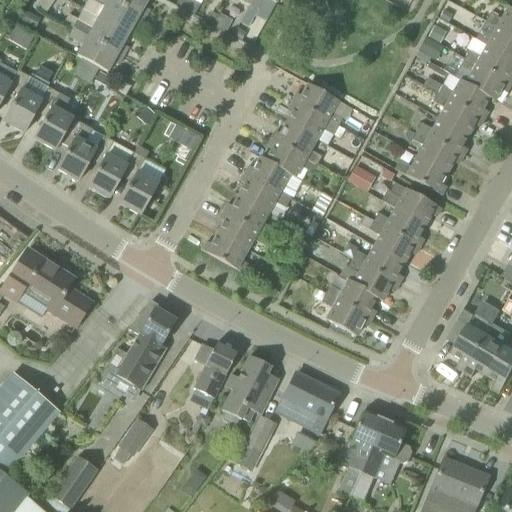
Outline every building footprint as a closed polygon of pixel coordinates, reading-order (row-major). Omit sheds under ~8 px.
[(99,17),(129,34),(134,25),(139,28),(144,19),(112,0),(88,0),(89,0),(83,11),(98,19),(99,17)] [(112,0),(144,19),(149,11),(144,8),(148,0),(112,0)] [(189,0),(183,11),(193,16),(199,6),(189,0)] [(278,0),(252,0),(249,7),(241,23),(249,28),(255,16),(266,22),(278,0)] [(503,20),(490,13),(485,23),(511,38),(511,10),(509,9),(503,20)] [(74,27),(124,56),(128,48),(123,45),(129,34),(99,17),(98,19),(83,11),(77,21),(74,27)] [(444,11),(439,19),(448,24),(452,15),(444,11)] [(20,24),(34,31),(40,19),(27,12),(20,24)] [(214,26),(213,27),(225,33),(229,26),(217,20),(214,26)] [(486,47),(511,61),(511,38),(485,23),(480,31),(492,37),(486,47)] [(124,56),(74,27),(67,38),(83,47),(77,57),(87,62),(99,69),(107,74),(113,63),(118,66),(124,56)] [(438,42),(443,33),(433,27),(428,37),(438,42)] [(237,29),(233,37),(241,42),(246,33),(237,29)] [(442,48),(425,38),(417,52),(435,62),(442,48)] [(468,51),(464,59),(511,86),(511,84),(511,80),(508,79),(510,75),(511,71),(511,61),(486,47),(480,58),(468,51)] [(464,59),(459,68),(471,75),(466,84),(477,91),(477,92),(489,99),(495,102),(502,90),(503,87),(509,90),(511,86),(464,59)] [(10,85),(16,74),(0,65),(0,63),(1,62),(0,62),(0,103),(5,96),(10,85)] [(99,69),(87,62),(78,78),(90,84),(90,85),(99,69)] [(433,65),(431,69),(442,76),(444,72),(433,65)] [(102,87),(109,77),(101,71),(94,82),(102,87)] [(6,118),(3,123),(23,135),(36,113),(41,102),(49,89),(47,88),(49,85),(31,75),(29,79),(28,78),(18,72),(16,74),(10,85),(5,96),(15,102),(6,118)] [(424,86),(424,87),(438,94),(484,121),(487,117),(481,113),(489,99),(477,92),(477,91),(466,84),(449,75),(442,87),(428,79),(424,86)] [(293,98),(291,101),(338,127),(342,120),(331,114),(337,102),(307,85),(299,101),(293,98)] [(62,114),(70,101),(49,89),(36,113),(46,119),(34,140),(54,152),(59,143),(72,119),(62,114)] [(484,121),(438,94),(433,103),(444,110),(439,120),(468,137),(477,122),(482,125),(484,121)] [(293,112),(286,123),(316,140),(317,139),(322,130),(333,136),(338,127),(291,101),(289,106),(294,109),(293,112)] [(145,126),(154,116),(146,108),(136,117),(145,126)] [(69,149),(57,171),(68,177),(78,182),(86,167),(89,161),(96,150),(84,144),(92,130),(83,126),(79,123),(72,119),(59,143),(69,149)] [(468,137),(439,120),(432,131),(421,125),(417,132),(463,158),(466,154),(460,151),(468,137)] [(278,139),(272,136),(270,139),(317,165),(321,157),(310,151),(316,140),(286,123),(278,139)] [(361,128),(355,137),(363,141),(368,132),(361,128)] [(455,159),(461,162),(463,158),(417,132),(411,141),(423,148),(418,157),(447,174),(455,159)] [(134,154),(113,143),(103,137),(96,150),(89,161),(100,167),(88,188),(109,200),(120,178),(134,154)] [(269,153),(265,161),(277,168),(277,169),(289,176),(295,179),(295,178),(301,167),(312,174),(317,165),(270,139),(268,144),(273,147),(269,153)] [(131,184),(119,205),(140,217),(158,184),(158,183),(138,172),(144,160),(145,160),(149,154),(145,152),(141,149),(138,148),(134,154),(126,168),(120,178),(121,178),(131,184)] [(442,197),(445,192),(439,189),(447,174),(418,157),(411,168),(400,162),(395,171),(442,197)] [(245,171),(243,174),(290,201),(294,193),(283,186),(289,176),(277,169),(277,168),(265,161),(260,158),(251,174),(245,171)] [(355,168),(347,183),(356,188),(364,174),(355,168)] [(290,201),(243,174),(241,179),(246,182),(237,198),(267,215),(274,203),(285,209),(290,201)] [(395,211),(425,227),(433,212),(439,215),(441,210),(395,184),(390,193),(385,190),(379,202),(395,211)] [(294,193),(290,201),(296,204),(300,206),(305,198),(295,193),(294,193)] [(224,208),(222,212),(275,242),(280,234),(262,224),(267,215),(237,198),(230,211),(224,208)] [(372,223),(420,249),(422,245),(417,241),(425,227),(395,211),(390,221),(376,214),(373,222),(372,223)] [(275,242),(222,212),(220,216),(225,219),(216,236),(246,252),(253,240),(273,251),(278,243),(275,242)] [(364,217),(360,226),(368,230),(372,223),(373,222),(364,217)] [(374,248),(403,265),(412,249),(418,253),(420,249),(372,223),(368,230),(368,231),(380,238),(374,248)] [(246,252),(216,236),(209,249),(203,246),(201,251),(247,277),(253,268),(241,261),(246,252)] [(351,261),(398,287),(401,282),(395,279),(403,265),(374,248),(368,259),(356,252),(351,261)] [(5,285),(0,292),(16,302),(20,294),(21,292),(24,288),(47,304),(45,308),(76,327),(90,305),(68,290),(73,281),(26,251),(5,285)] [(351,261),(347,268),(359,275),(354,285),(365,291),(364,293),(376,300),(382,303),(389,291),(391,287),(397,290),(398,287),(351,261)] [(511,268),(508,267),(503,277),(511,281),(511,268)] [(330,287),(325,296),(372,322),(374,317),(369,313),(370,310),(376,300),(364,293),(365,291),(354,285),(348,282),(347,283),(345,287),(341,293),(330,287)] [(325,296),(321,303),(332,309),(326,320),(355,337),(361,327),(362,326),(364,322),(370,325),(372,322),(325,296)] [(127,357),(116,376),(140,391),(165,350),(160,347),(174,322),(173,321),(175,316),(164,309),(161,314),(149,306),(152,302),(151,302),(128,331),(129,331),(130,331),(139,337),(127,357)] [(465,374),(494,325),(476,314),(475,317),(465,311),(447,341),(456,346),(451,355),(461,361),(457,369),(465,374)] [(486,376),(511,335),(494,325),(465,374),(472,378),(477,371),(486,376)] [(511,335),(486,376),(496,382),(492,390),(500,395),(511,374),(511,335)] [(205,366),(193,389),(195,390),(211,398),(213,399),(237,353),(217,343),(213,351),(201,345),(194,360),(205,366)] [(260,416),(275,387),(264,381),(271,368),(249,357),(238,379),(231,376),(225,387),(232,391),(221,411),(223,412),(221,417),(223,422),(231,426),(236,424),(239,420),(240,421),(241,419),(249,424),(254,413),(260,416)] [(58,414),(43,401),(13,375),(0,389),(0,473),(4,477),(58,414)] [(282,399),(282,400),(289,404),(283,416),(300,425),(320,434),(338,396),(322,388),(295,375),(286,393),(282,399)] [(343,481),(339,491),(350,496),(351,496),(384,421),(377,418),(363,412),(351,440),(359,443),(349,468),(343,481)] [(200,414),(195,423),(200,426),(205,417),(200,414)] [(251,473),(275,425),(257,416),(233,464),(251,473)] [(205,417),(200,426),(205,429),(210,420),(205,417)] [(133,458),(153,431),(137,420),(117,447),(120,449),(114,459),(124,465),(130,456),(133,458)] [(409,448),(399,444),(405,430),(384,421),(351,496),(364,501),(373,479),(389,486),(399,463),(402,464),(408,462),(411,454),(409,448)] [(310,453),(315,440),(296,433),(292,447),(310,453)] [(71,510),(98,471),(78,457),(51,496),(71,510)] [(462,472),(442,464),(422,511),(474,511),(488,477),(463,467),(462,472)] [(197,471),(184,489),(192,495),(206,477),(197,471)] [(4,477),(0,473),(0,511),(44,511),(28,497),(4,477)] [(511,511),(511,491),(507,490),(497,511),(511,511)]
